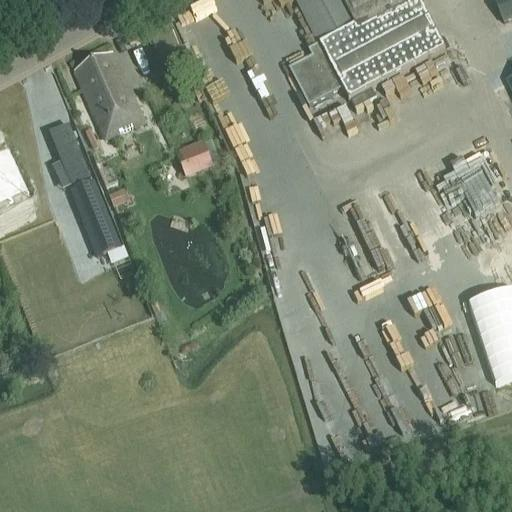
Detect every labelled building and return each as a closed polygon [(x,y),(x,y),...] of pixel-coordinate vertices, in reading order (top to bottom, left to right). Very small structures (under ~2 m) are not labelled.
[(294,0),(323,55),(290,72),(309,109),(342,91),(349,104),(351,103),(355,111),(376,101),(371,92),(445,52),(418,0),(294,0)] [(511,0),(496,0),(492,2),(503,26),(511,22),(511,0)] [(144,126),(122,77),(121,77),(112,57),(74,73),(105,143),(144,126)] [(362,147),(326,156),(329,167),(378,154),(373,136),(360,139),(362,147)] [(174,155),(185,183),(213,171),(202,145),(174,155)] [(156,190),(174,186),(169,166),(151,170),(156,190)] [(262,184),(271,202),(303,184),(293,167),(262,184)] [(120,192),(106,198),(110,209),(125,203),(120,192)] [(0,203),(0,210),(9,241),(38,232),(27,196),(0,203)] [(98,261),(119,252),(107,222),(86,231),(98,261)] [(344,314),(328,265),(281,281),(298,330),(344,314)] [(511,293),(484,302),(466,308),(492,390),(511,383),(511,293)] [(412,312),(417,329),(432,325),(427,308),(412,312)] [(322,345),(324,350),(352,339),(347,325),(302,342),(306,352),(322,345)] [(422,342),(403,349),(416,389),(435,382),(422,342)] [(362,347),(312,370),(333,415),(349,408),(346,402),(374,389),(361,361),(367,358),(362,347)]
